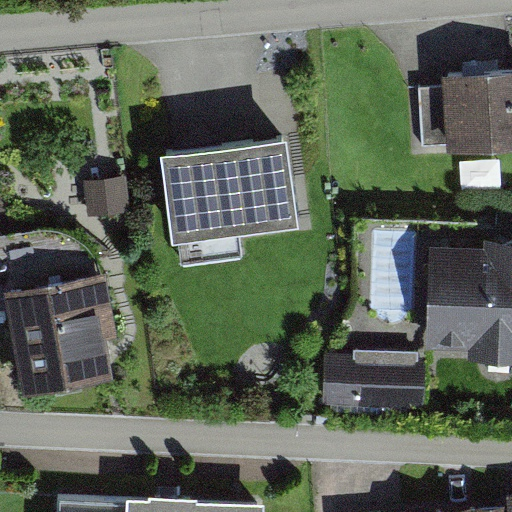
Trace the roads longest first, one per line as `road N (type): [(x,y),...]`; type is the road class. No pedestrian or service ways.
road 1 (residential): [(0,47),(511,9)]
road 2 (residential): [(0,430),(511,456)]
